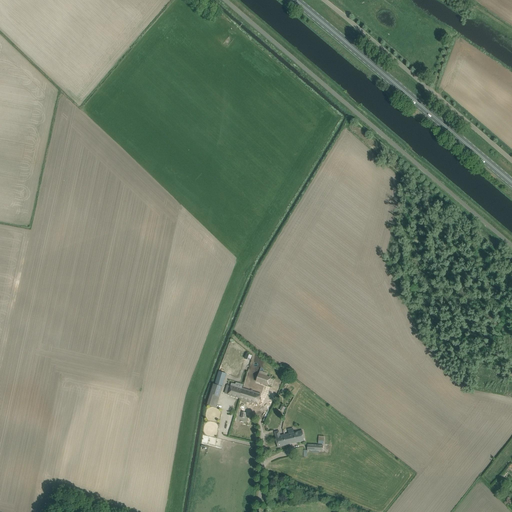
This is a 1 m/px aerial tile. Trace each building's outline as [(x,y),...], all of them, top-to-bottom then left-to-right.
[(268,386),(271,378),(259,373),(256,381),(268,386)] [(222,386),(224,378),(218,376),(216,384),(222,386)] [(269,383),(265,396),(271,399),(276,385),(269,383)] [(214,384),(207,405),(212,406),(216,407),(218,400),(215,399),(216,395),(219,396),(222,386),(214,384)] [(226,390),(226,392),(229,393),(228,395),(237,398),(237,397),(240,398),(240,399),(243,388),(234,386),(234,387),(230,386),(230,387),(227,386),(226,390)] [(243,388),(240,399),(258,404),(259,398),(261,393),(243,388)] [(237,417),(249,419),(250,414),(238,411),(237,417)] [(284,434),(286,445),(305,441),(303,431),(294,433),(293,428),(287,430),(288,433),(284,434)] [(286,445),(284,434),(280,435),(279,431),(275,432),(276,437),(275,437),(278,447),(286,445)]
